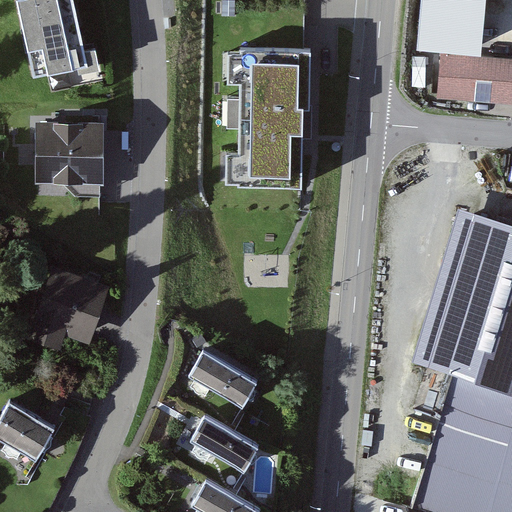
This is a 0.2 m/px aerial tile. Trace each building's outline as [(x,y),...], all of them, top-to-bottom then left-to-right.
[(18,0),(35,75),(83,64),(71,0),(18,0)] [(511,0),(421,0),(417,51),(441,53),(482,57),(487,3),(511,5),(511,0)] [(299,49),(247,48),(247,50),(227,50),(226,76),(246,76),(246,89),(226,89),(225,119),(246,119),(245,148),(226,147),(225,175),(245,175),(245,177),(302,178),(303,131),(306,131),(307,105),(312,105),(313,46),(299,46),(299,49)] [(441,53),(437,99),(511,105),(511,59),(482,57),(441,53)] [(36,184),(104,185),(104,124),(37,123),(36,184)] [(511,388),(511,223),(459,206),(408,353),(511,388)] [(117,289),(58,266),(32,335),(66,348),(72,332),(96,341),(117,289)] [(204,351),(189,378),(243,409),(258,383),(204,351)] [(65,427),(19,402),(2,433),(49,458),(65,427)] [(205,417),(190,442),(244,474),(259,449),(205,417)] [(258,511),(206,482),(191,507),(199,511),(258,511)]
